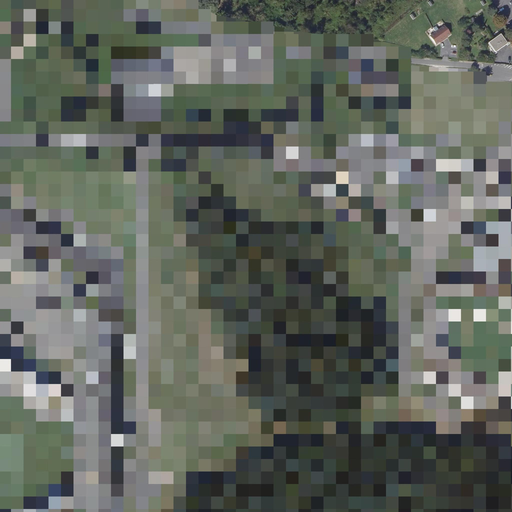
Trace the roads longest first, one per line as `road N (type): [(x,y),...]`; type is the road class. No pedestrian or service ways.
road 1 (unclassified): [(511,448),(467,434),(405,375),(396,244),(412,223)]
road 2 (unclassified): [(0,141),(268,142)]
road 3 (unclassified): [(295,58),(323,50),(506,71)]
road 4 (unknown): [(0,180),(35,207),(142,257)]
